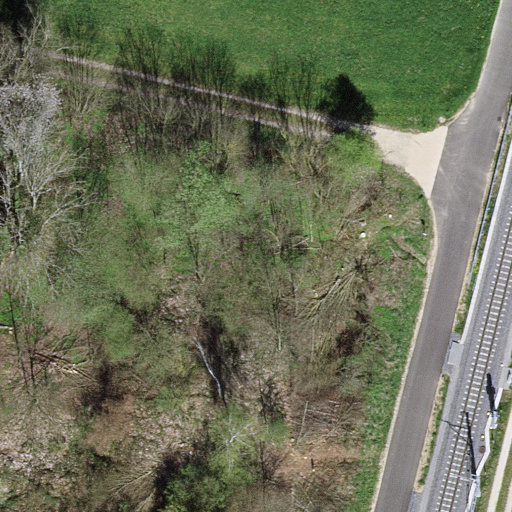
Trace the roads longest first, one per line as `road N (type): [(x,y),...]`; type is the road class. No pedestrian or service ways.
road 1 (track): [(473,155),(0,60)]
road 2 (track): [(473,155),(386,511)]
road 3 (track): [(511,3),(473,155)]
